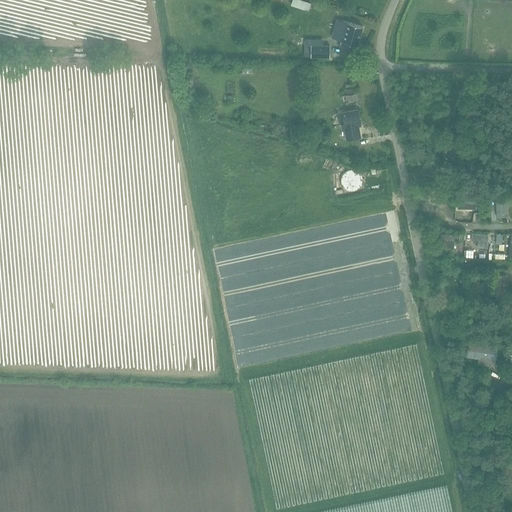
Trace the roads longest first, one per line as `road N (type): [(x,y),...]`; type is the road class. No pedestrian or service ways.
road 1 (unclassified): [(474,511),(387,111),(384,50),(404,0)]
road 2 (unknown): [(382,68),(511,69)]
